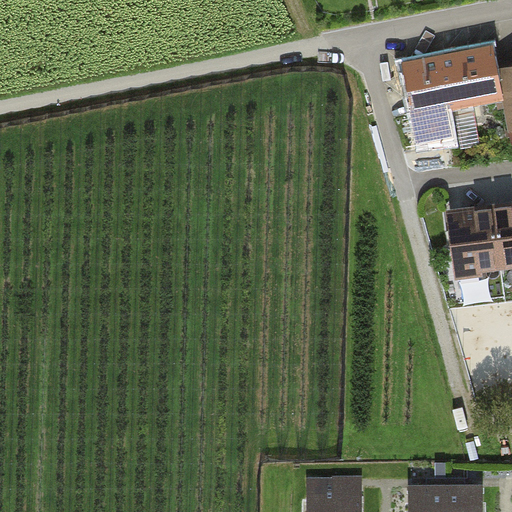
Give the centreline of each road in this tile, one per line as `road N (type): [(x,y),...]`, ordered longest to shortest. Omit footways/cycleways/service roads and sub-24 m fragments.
road 1 (track): [(358,44),(0,109)]
road 2 (residential): [(511,9),(358,44)]
